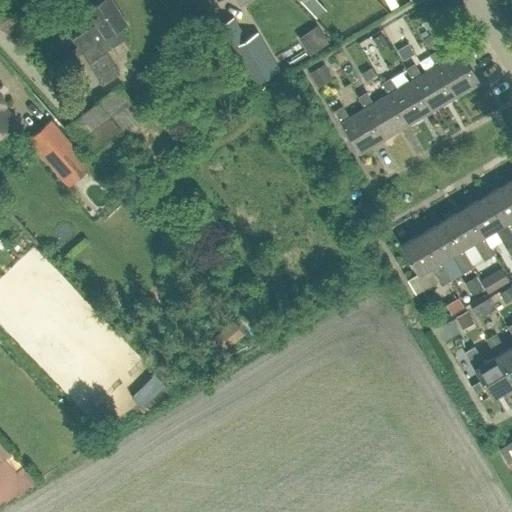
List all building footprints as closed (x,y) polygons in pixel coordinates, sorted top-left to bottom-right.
[(74,58),(82,53),(102,84),(120,73),(105,51),(125,38),(119,28),(126,23),(110,0),(102,0),(87,10),(96,24),(73,39),(77,46),(71,49),(69,51),(74,58)] [(277,69),(268,53),(256,32),(244,38),(232,18),(220,25),(233,46),(244,65),(245,66),(254,82),(277,69)] [(311,24),(292,35),(302,52),(321,41),(311,24)] [(429,54),(428,54),(436,66),(453,94),(454,94),(470,84),(471,85),(478,81),(469,65),(461,52),(445,61),(437,49),(429,54)] [(413,63),(405,68),(412,80),(429,109),(430,108),(447,98),(447,99),(454,95),(454,94),(453,94),(436,66),(421,75),(413,63)] [(429,109),(412,80),(396,90),(389,77),(381,82),(388,95),(389,94),(405,123),(406,122),(423,112),(424,114),(431,110),(430,108),(429,109)] [(134,145),(124,133),(145,117),(131,98),(119,83),(96,100),(97,101),(67,124),(105,168),(134,145)] [(389,94),(388,95),(373,104),(365,91),(356,96),(364,109),(365,108),(382,137),(399,127),(400,128),(407,124),(406,122),(405,123),(389,94)] [(0,132),(14,123),(2,104),(3,103),(0,97),(0,132)] [(341,105),(333,110),(357,151),(375,141),(376,142),(382,138),(382,137),(365,108),(364,109),(349,118),(341,105)] [(68,186),(92,165),(59,129),(36,149),(68,186)] [(511,187),(508,181),(486,194),(503,222),(504,222),(511,216),(511,187)] [(511,235),(504,222),(503,222),(486,194),(465,206),(482,235),(482,234),(494,228),(505,247),(511,258),(511,235)] [(460,247),(461,247),(472,240),(484,259),(494,253),(482,234),(482,235),(465,206),(444,219),(460,247)] [(422,232),(439,260),(451,253),(462,272),(472,266),(461,247),(460,247),(444,219),(422,232)] [(439,260),(422,232),(400,245),(417,273),(429,266),(440,285),(451,279),(439,260)] [(417,273),(407,279),(415,293),(425,287),(417,273)] [(459,297),(447,304),(452,313),(464,306),(459,297)] [(495,356),(511,383),(511,345),(505,350),(495,333),(485,339),(495,356)] [(511,383),(495,356),(484,363),(474,346),(463,352),(490,397),(511,384),(511,383)] [(126,395),(139,406),(159,383),(146,372),(126,395)] [(0,500),(27,477),(0,447),(0,500)]
